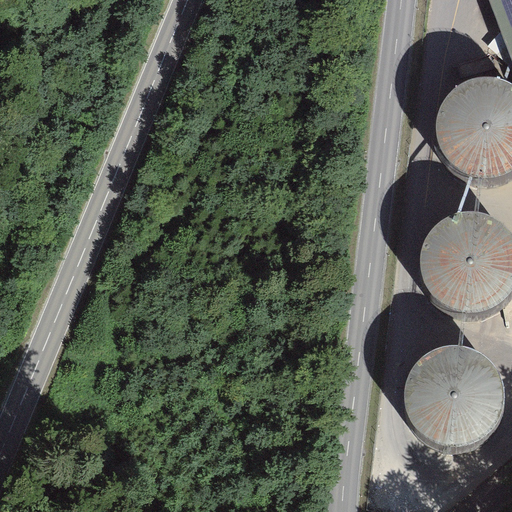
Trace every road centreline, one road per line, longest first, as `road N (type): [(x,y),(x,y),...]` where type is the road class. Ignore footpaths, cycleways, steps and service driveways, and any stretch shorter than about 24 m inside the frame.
road 1 (tertiary): [(401,0),(341,511)]
road 2 (tertiary): [(0,455),(188,0)]
